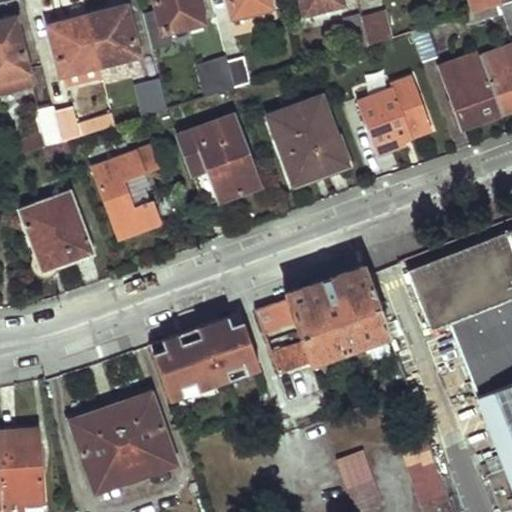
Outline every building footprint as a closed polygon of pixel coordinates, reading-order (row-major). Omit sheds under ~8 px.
[(200,23),(194,0),(152,0),(161,33),(200,23)] [(272,11),(268,0),(227,0),(233,21),(272,11)] [(341,4),(339,0),(298,0),(302,14),(341,4)] [(502,6),(500,0),(467,0),(472,15),(502,6)] [(511,33),(511,2),(502,6),(511,33)] [(137,56),(124,7),(86,16),(99,65),(137,56)] [(368,47),(390,40),(382,12),(360,19),(368,47)] [(60,74),(99,65),(86,16),(47,26),(60,74)] [(342,21),(351,53),(368,47),(360,19),(360,16),(342,21)] [(0,93),(31,85),(16,20),(0,23),(0,93)] [(424,66),(437,62),(425,29),(412,34),(424,66)] [(511,113),(511,48),(480,61),(503,117),(511,113)] [(249,84),(240,54),(226,59),(235,89),(249,84)] [(440,72),(462,132),(480,125),(503,117),(480,61),(479,57),(440,72)] [(207,97),(235,89),(226,59),(197,67),(207,97)] [(167,110),(159,78),(130,86),(140,118),(167,110)] [(431,133),(412,80),(356,99),(376,158),(406,148),(404,142),(431,133)] [(345,164),(322,98),(268,117),(288,176),(319,165),(321,173),(345,164)] [(0,159),(8,159),(43,148),(62,142),(54,111),(53,106),(27,114),(31,135),(0,144),(0,159)] [(115,126),(111,111),(74,123),(70,107),(54,111),(62,142),(69,140),(115,126)] [(258,187),(233,118),(179,137),(197,187),(211,181),(219,202),(230,198),(258,187)] [(47,160),(73,152),(69,140),(62,142),(43,148),(47,160)] [(157,169),(150,148),(93,169),(118,240),(143,231),(158,226),(150,203),(133,210),(122,182),(141,175),(157,169)] [(150,203),(141,175),(122,182),(133,210),(150,203)] [(219,202),(211,181),(197,187),(205,207),(219,202)] [(90,252),(69,192),(18,212),(34,258),(39,256),(43,265),(69,255),(71,259),(90,252)] [(511,511),(511,225),(407,267),(431,329),(449,323),(477,391),(503,466),(489,472),(501,508),(511,505),(511,511)] [(369,273),(366,265),(324,280),(285,294),(287,297),(254,309),(263,332),(295,321),(302,341),(270,353),(277,373),(390,332),(369,273)] [(147,349),(166,406),(259,375),(239,317),(192,333),(195,343),(180,348),(177,339),(147,349)] [(185,336),(177,339),(180,348),(195,343),(192,333),(185,336)] [(130,400),(81,413),(68,417),(89,491),(133,479),(168,470),(147,395),(130,400)] [(0,496),(37,494),(32,427),(12,428),(0,428),(0,496)] [(433,511),(452,505),(432,448),(404,458),(422,511),(433,511)] [(365,452),(336,461),(353,511),(364,511),(383,506),(365,452)]
